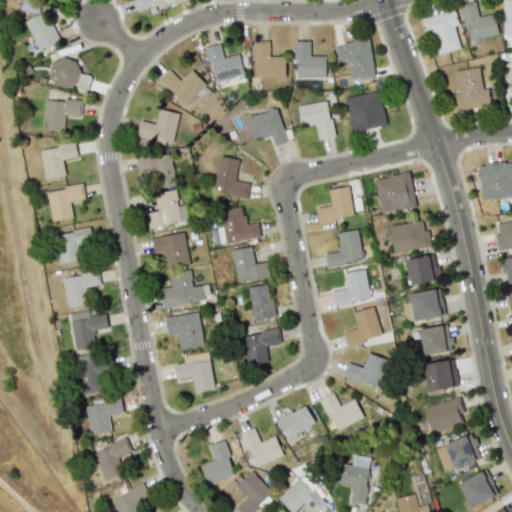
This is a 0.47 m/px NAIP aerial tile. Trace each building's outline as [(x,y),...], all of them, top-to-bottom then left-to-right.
[(132,0),(136,10),(164,0),(132,0)] [(511,0),(503,0),(503,34),(511,34),(511,0)] [(462,3),(466,38),(497,35),(495,14),(477,15),(476,2),(462,3)] [(459,48),(454,26),(458,25),(454,9),(423,17),(432,55),(459,48)] [(58,41),(44,11),(24,20),(38,50),(58,41)] [(333,43),(335,63),(347,61),(349,80),(373,77),(369,39),(333,43)] [(285,77),(285,56),(269,56),(269,41),(254,41),(254,77),(285,77)] [(293,41),(293,77),(325,77),(326,56),(309,55),(309,41),(293,41)] [(215,82),(244,73),(238,53),(223,58),(219,43),(205,47),(215,82)] [(86,92),(91,76),(78,71),(80,64),(55,57),(48,80),(86,92)] [(482,89),(479,67),(454,70),(457,94),(453,95),(455,109),(490,105),(488,88),(482,89)] [(159,80),(184,106),(206,84),(192,69),(179,81),(169,70),(159,80)] [(344,97),(351,132),(385,125),(378,90),(344,97)] [(64,130),(64,115),(80,116),(81,100),(45,98),(43,129),(64,130)] [(297,105),(300,126),(316,123),(318,138),(333,136),(328,100),(297,105)] [(178,113),(158,108),(155,123),(139,120),(136,134),(172,142),(178,113)] [(277,108),(245,117),(251,140),(271,134),(274,144),(286,141),(277,108)] [(77,157),(75,143),(40,147),(44,178),(64,175),(62,159),(77,157)] [(153,167),(157,188),(174,185),(169,151),(136,156),(138,170),(153,167)] [(214,188),(229,190),(228,196),(246,198),(248,182),(235,180),(238,159),(218,156),(214,188)] [(511,196),(511,161),(479,163),(480,198),(511,196)] [(374,178),(381,213),(415,206),(408,172),(374,178)] [(46,191),(51,221),(72,217),(69,201),(83,198),(81,184),(46,191)] [(328,189),(330,205),(316,208),(318,222),(353,215),(347,185),(328,189)] [(154,192),(156,211),(145,212),(147,228),(186,223),(184,204),(177,205),(175,189),(154,192)] [(257,222),(245,224),(242,206),(217,210),(221,241),(259,236),(257,222)] [(393,252),(430,246),(426,219),(389,225),(393,252)] [(498,249),(511,246),(511,219),(494,223),(498,249)] [(59,263),(88,259),(86,246),(93,245),(90,228),(55,233),(59,263)] [(323,253),(325,266),(362,260),(357,229),(337,232),(339,250),(323,253)] [(151,236),(153,252),(162,252),(164,268),(188,265),(184,233),(151,236)] [(268,277),(266,261),(253,263),(251,247),(232,249),(236,282),(268,277)] [(410,284),(439,277),(433,253),(404,260),(410,284)] [(203,301),(201,284),(192,286),(189,269),(168,272),(170,286),(160,288),(163,307),(203,301)] [(369,300),(364,269),(343,272),(345,288),(332,290),(334,305),(369,300)] [(67,307),(86,303),(83,287),(99,284),(97,271),(62,277),(67,307)] [(272,318),(270,285),(248,286),(250,319),(272,318)] [(409,292),(413,320),(443,316),(439,288),(409,292)] [(346,346),(381,336),(372,306),(352,312),(356,327),(342,332),(346,346)] [(95,347),(93,329),(107,328),(105,313),(88,315),(88,311),(70,313),(74,349),(95,347)] [(167,335),(176,334),(179,349),(203,344),(197,311),(164,317),(167,335)] [(418,328),(423,355),(452,350),(448,323),(418,328)] [(242,334),(246,364),(268,361),(265,345),(280,343),(278,329),(242,334)] [(76,356),(82,397),(108,393),(101,352),(76,356)] [(387,359),(367,352),(361,367),(348,362),(343,376),(376,388),(387,359)] [(176,379),(191,376),(194,392),(213,388),(208,358),(173,365),(176,379)] [(457,385),(453,359),(422,363),(426,390),(457,385)] [(333,430),(362,418),(354,398),(338,405),(333,393),(320,398),(333,430)] [(418,423),(421,434),(467,420),(460,395),(422,407),(426,421),(418,423)] [(122,413),(120,399),(85,404),(89,434),(111,431),(108,415),(122,413)] [(314,422),(303,403),(275,420),(286,439),(314,422)] [(245,450),(242,451),(248,468),(282,455),(275,435),(259,441),(254,428),(239,433),(245,450)] [(92,451),(102,479),(123,472),(117,456),(130,451),(126,439),(92,451)] [(235,474),(222,440),(208,445),(213,459),(199,464),(206,484),(235,474)] [(336,483),(352,485),(350,502),(363,504),(368,467),(339,463),(336,483)] [(458,481),(468,507),(497,495),(487,469),(458,481)] [(246,497),(236,506),(240,511),(251,511),(272,493),(251,470),(235,485),(246,497)] [(290,511),(292,511),(303,502),(312,511),(313,511),(325,501),(322,498),(327,493),(306,471),(277,497),(290,511)] [(111,499),(117,511),(142,511),(138,501),(147,496),(141,484),(111,499)] [(428,511),(427,504),(418,506),(415,493),(394,498),(397,511),(428,511)] [(511,511),(511,510),(506,503),(493,511),(511,511)]
